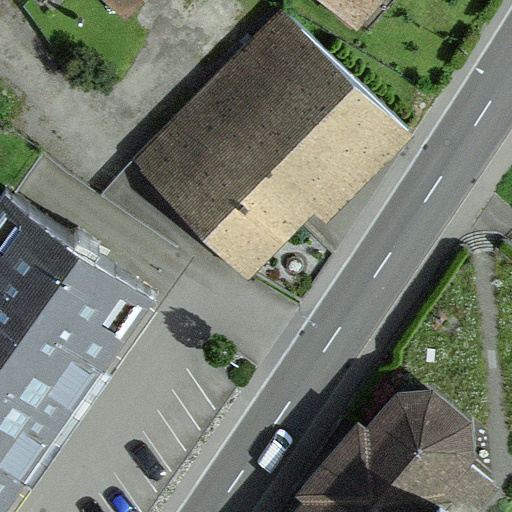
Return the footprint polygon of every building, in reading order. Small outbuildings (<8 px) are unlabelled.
[(107,0),(121,12),(131,0),(107,0)] [(325,0),(342,15),(355,0),(325,0)] [(233,265),(386,111),(278,11),(131,160),(233,265)] [(0,493),(138,296),(6,203),(4,202),(0,207),(0,493)] [(308,498),(296,511),(463,511),(488,483),(459,458),(463,453),(461,423),(426,393),(397,396),(363,435),(355,428),(302,490),(308,498)]
